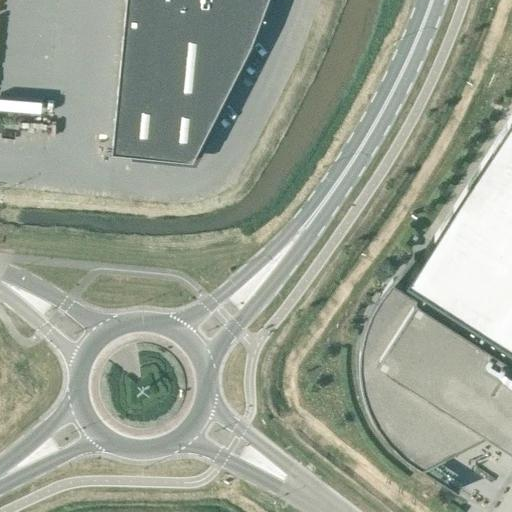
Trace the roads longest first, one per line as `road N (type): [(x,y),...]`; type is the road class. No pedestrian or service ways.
road 1 (primary): [(321,205),(411,73),(437,0)]
road 2 (primary): [(203,364),(313,227),(321,205)]
road 3 (primary): [(321,205),(211,305),(166,326)]
road 4 (unclassified): [(329,509),(306,480),(218,410),(207,391)]
road 5 (unclassified): [(178,440),(329,509)]
road 6 (unclassified): [(120,326),(0,270)]
